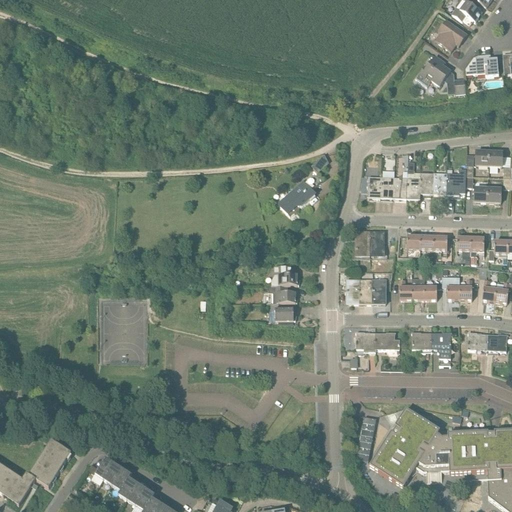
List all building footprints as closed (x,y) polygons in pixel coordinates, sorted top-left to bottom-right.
[(463,0),(462,2),(463,2),(466,4),(473,9),(477,3),(486,10),(493,0),(492,0),(463,0)] [(456,10),(452,16),(462,24),(466,18),(473,23),(475,25),(482,15),(473,9),(466,4),(463,2),(462,2),(461,1),(460,1),(455,7),(456,10)] [(440,36),(435,43),(451,55),(456,48),(458,50),(460,46),(463,43),(467,37),(457,30),(447,22),(438,34),(440,36)] [(511,55),(511,56),(511,61),(503,62),(504,77),(510,76),(511,78),(511,55)] [(418,77),(415,82),(426,90),(429,85),(430,86),(432,83),(439,89),(444,83),(450,74),(442,68),(445,65),(435,58),(427,69),(425,68),(418,77)] [(474,60),(465,71),(466,77),(477,76),(485,76),(485,79),(498,78),(497,61),(487,62),(487,58),(475,59),(476,60),(474,60)] [(456,97),(466,96),(464,82),(454,83),(456,97)] [(488,168),(489,155),(476,154),(475,168),(488,168)] [(488,168),(502,169),(502,155),(489,155),(488,168)] [(312,167),(318,175),(331,165),(325,157),(312,167)] [(421,175),(414,175),(414,165),(408,165),(407,181),(407,202),(420,203),(420,197),(421,182),(421,175)] [(473,179),(474,168),(466,168),(466,171),(466,179),(473,179)] [(293,193),(278,206),(290,220),(299,212),(298,210),(302,210),(315,198),(311,193),(323,182),(313,171),(301,181),(297,176),(286,186),(293,193)] [(466,179),(466,171),(465,172),(459,172),(459,177),(447,176),(446,198),(462,199),(462,201),(463,201),(463,200),(464,200),(464,199),(465,190),(466,179)] [(432,197),(433,176),(421,175),(421,182),(420,197),(432,197)] [(446,198),(447,176),(433,176),(432,197),(446,198)] [(359,191),(359,193),(361,193),(368,193),(368,196),(367,201),(380,202),(381,180),(368,179),(361,179),(359,191)] [(393,202),(394,180),(381,180),(380,202),(393,202)] [(407,202),(407,181),(394,180),(393,202),(407,202)] [(487,205),(488,191),(474,191),(474,205),(487,205)] [(501,206),(501,192),(488,191),(487,205),(500,206),(501,206)] [(370,259),(370,234),(355,234),(355,259),(370,259)] [(370,234),(370,259),(384,259),(384,234),(370,234)] [(420,252),(421,239),(407,239),(407,252),(420,252)] [(433,253),(434,239),(421,239),(420,252),(433,253)] [(433,253),(447,253),(447,240),(434,239),(433,253)] [(457,240),(457,253),(471,254),(471,240),(457,240)] [(471,240),(471,254),(484,254),(484,241),(471,240)] [(508,257),(508,244),(494,244),(494,252),(489,252),(488,263),(494,263),(495,257),(507,257),(508,257)] [(487,278),(487,271),(487,270),(479,269),(478,276),(478,280),(486,280),(487,278)] [(297,277),(290,277),(290,270),(274,270),(274,277),(271,283),(271,288),(289,288),(297,288),(299,288),(300,282),(297,281),(297,277)] [(412,289),(412,303),(424,303),(424,289),(424,281),(419,281),(412,281),(412,289)] [(412,303),(412,289),(405,289),(405,282),(399,282),(400,303),(412,303)] [(459,303),(459,290),(452,290),(452,282),(447,282),(447,303),(459,303)] [(459,290),(459,303),(472,303),(472,282),(466,282),(466,290),(459,290)] [(359,307),(359,283),(346,283),(346,307),(347,307),(359,307)] [(373,307),(373,283),(359,283),(359,307),(373,307)] [(373,283),(373,307),(385,307),(385,283),(373,283)] [(494,305),(496,291),(489,290),(489,283),(484,283),(482,303),(494,305)] [(507,306),(509,285),(504,285),(504,286),(497,286),(496,291),(494,305),(507,306)] [(271,288),(268,288),(268,295),(271,295),(271,306),(272,306),(275,306),(287,306),(295,306),(297,306),(298,300),(295,299),(295,295),(289,295),(289,288),(279,288),(271,288)] [(424,289),(424,303),(437,303),(437,289),(424,289)] [(269,313),(269,323),(271,324),(275,324),(278,324),(293,324),(294,324),(293,324),(295,324),(296,318),(293,317),(293,313),(287,313),(287,306),(275,306),(272,306),(271,306),(271,313),(269,313)] [(365,336),(365,335),(355,335),(355,336),(356,336),(356,347),(356,357),(364,357),(364,355),(375,356),(375,352),(375,336),(365,336)] [(400,342),(394,342),(394,336),(395,336),(395,335),(386,335),(386,336),(375,336),(375,352),(399,352),(400,342)] [(431,352),(431,336),(421,336),(421,335),(411,335),(411,336),(412,336),(412,352),(431,352)] [(431,336),(431,352),(437,352),(437,355),(439,355),(439,359),(439,362),(439,369),(450,369),(450,362),(450,360),(450,359),(450,352),(450,336),(451,336),(442,336),(431,336)] [(487,353),(487,337),(477,337),(477,336),(468,336),(468,337),(468,352),(487,353)] [(487,353),(506,354),(507,338),(508,338),(498,337),(498,338),(487,337),(487,353)] [(437,437),(440,433),(406,412),(395,429),(396,430),(392,435),(391,434),(369,468),(404,490),(413,475),(412,475),(415,471),(423,476),(427,476),(427,484),(441,484),(441,475),(449,475),(449,476),(487,475),(488,501),(502,511),(511,511),(511,433),(494,434),(494,436),(488,435),(488,434),(447,436),(448,440),(442,440),(437,437)] [(369,464),(377,421),(365,419),(357,462),(369,464)] [(63,469),(64,468),(67,462),(66,462),(69,457),(70,458),(71,456),(51,443),(29,477),(36,482),(49,490),(52,485),(51,484),(54,479),(55,480),(60,474),(59,473),(62,468),(63,469)] [(103,482),(114,466),(105,461),(95,477),(103,482)] [(26,475),(22,482),(0,466),(0,495),(4,498),(3,499),(8,502),(9,501),(19,508),(30,491),(36,482),(29,477),(28,477),(26,475)] [(112,488),(122,472),(114,466),(103,482),(112,488)] [(97,471),(92,468),(88,473),(89,474),(93,476),(97,471)] [(118,497),(131,478),(122,472),(112,488),(120,493),(118,496),(118,497)] [(127,502),(137,486),(129,481),(131,478),(118,497),(127,502)] [(135,508),(146,492),(137,486),(127,502),(135,508)] [(144,511),(154,498),(146,492),(135,508),(141,511),(144,511)] [(157,511),(161,507),(153,501),(155,498),(154,498),(144,511),(157,511)] [(205,506),(202,511),(223,511),(227,507),(220,504),(218,509),(213,506),(208,503),(205,506)]
